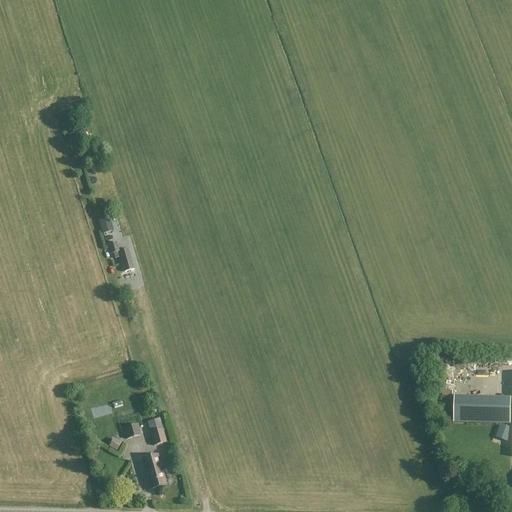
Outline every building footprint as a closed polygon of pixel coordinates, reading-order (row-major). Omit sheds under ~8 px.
[(109,218),(99,221),(103,235),(113,232),(109,218)] [(118,249),(116,243),(109,245),(112,254),(119,252),(125,272),(134,270),(128,249),(122,251),(121,248),(118,249)] [(141,436),(138,425),(124,429),(127,440),(141,436)] [(167,443),(163,429),(151,433),(154,447),(167,443)] [(166,486),(158,455),(142,459),(147,477),(145,478),(149,491),(166,486)]
